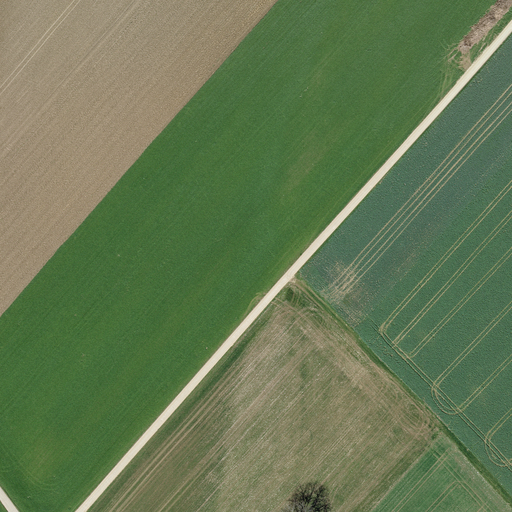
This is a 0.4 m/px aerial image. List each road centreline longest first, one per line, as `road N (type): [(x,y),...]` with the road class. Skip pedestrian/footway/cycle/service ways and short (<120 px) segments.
road 1 (track): [(79,511),(511,25)]
road 2 (track): [(291,272),(460,445)]
